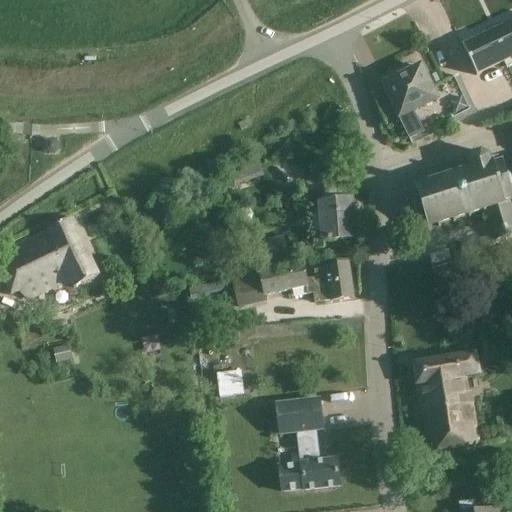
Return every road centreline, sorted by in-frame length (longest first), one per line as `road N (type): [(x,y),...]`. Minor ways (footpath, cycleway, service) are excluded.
road 1 (tertiary): [(396,511),(372,138),(327,33)]
road 2 (tertiary): [(327,33),(136,129)]
road 3 (tertiary): [(0,218),(136,129)]
